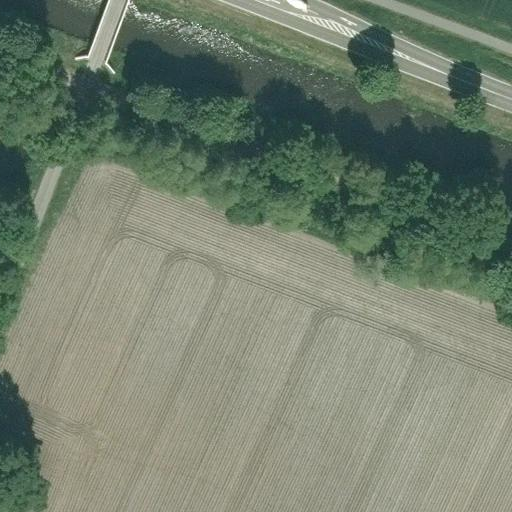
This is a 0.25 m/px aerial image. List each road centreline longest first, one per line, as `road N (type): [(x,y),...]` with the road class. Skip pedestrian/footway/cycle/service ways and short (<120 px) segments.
road 1 (unclassified): [(0,303),(118,0)]
road 2 (tertiary): [(511,89),(276,0)]
